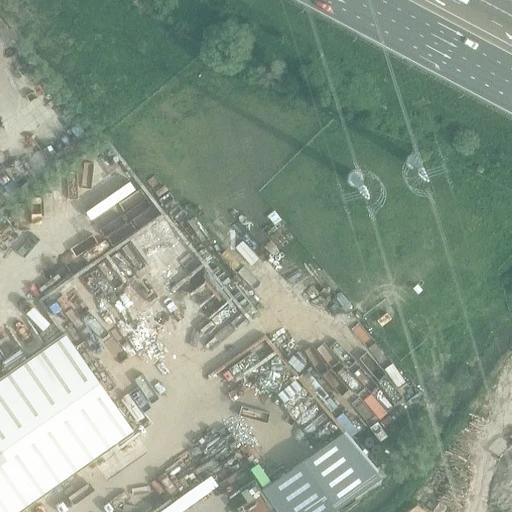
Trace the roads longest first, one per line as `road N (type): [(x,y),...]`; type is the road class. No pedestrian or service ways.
road 1 (unknown): [(185,511),(225,490),(241,464),(161,355)]
road 2 (primary): [(363,0),(511,79)]
